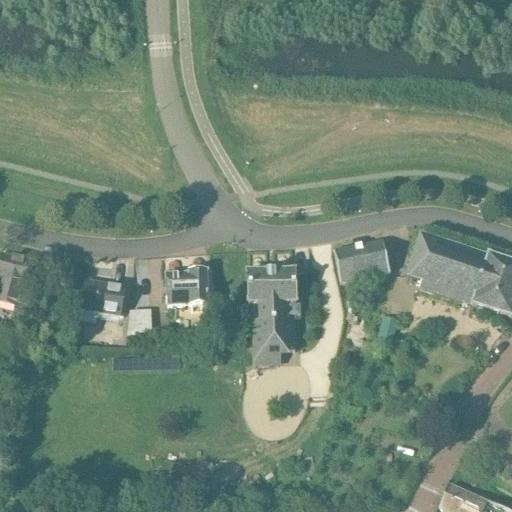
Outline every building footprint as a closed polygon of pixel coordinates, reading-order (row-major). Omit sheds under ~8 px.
[(418,293),(511,324),(511,321),(511,265),(427,238),(425,245),(418,242),(406,280),(421,285),(418,293)] [(340,288),(389,279),(383,245),(334,254),(340,288)] [(0,286),(0,328),(14,331),(28,264),(0,256),(0,280),(1,281),(0,286)] [(247,311),(251,311),(253,357),(294,355),(293,309),(295,309),(294,275),(246,277),(247,311)] [(166,279),(167,313),(208,312),(207,276),(189,276),(189,278),(166,279)] [(120,318),(124,291),(85,285),(80,312),(120,318)] [(390,353),(397,324),(383,321),(377,349),(390,353)] [(173,470),(174,503),(234,502),(234,468),(173,470)] [(511,511),(511,510),(498,502),(492,511),(511,511)]
